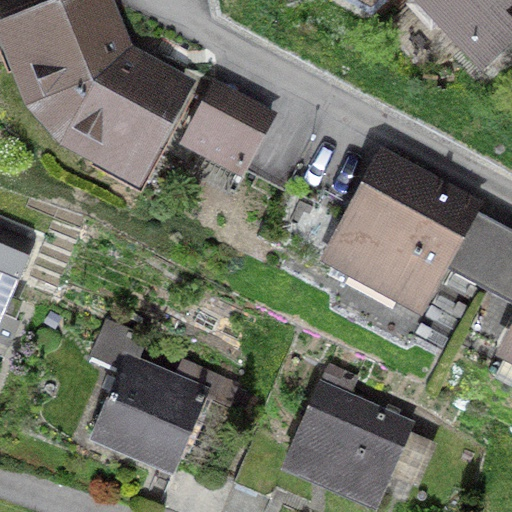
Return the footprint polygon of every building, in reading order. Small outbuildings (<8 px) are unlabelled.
[(35,93),(54,115),(138,36),(122,0),(42,0),(4,14),(35,93)] [(431,0),(488,67),(511,47),(511,13),(501,0),(431,0)] [(138,36),(54,115),(74,132),(156,169),(200,70),(138,36)] [(190,137),(250,165),(278,104),(219,76),(190,137)] [(331,250),(427,303),(481,208),(385,154),(331,250)] [(0,327),(36,247),(0,231),(0,327)] [(95,428),(183,464),(213,392),(125,356),(95,428)] [(283,456),(378,495),(411,417),(316,378),(283,456)]
